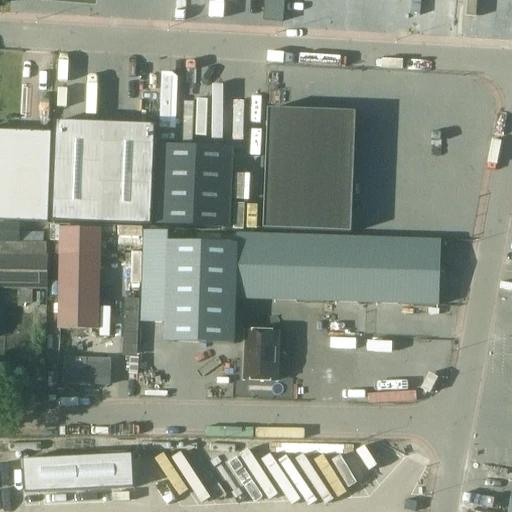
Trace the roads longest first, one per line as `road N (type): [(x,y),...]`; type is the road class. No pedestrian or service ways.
road 1 (unclassified): [(0,37),(511,64)]
road 2 (unclassified): [(0,420),(461,424)]
road 3 (unclassified): [(461,424),(511,136)]
